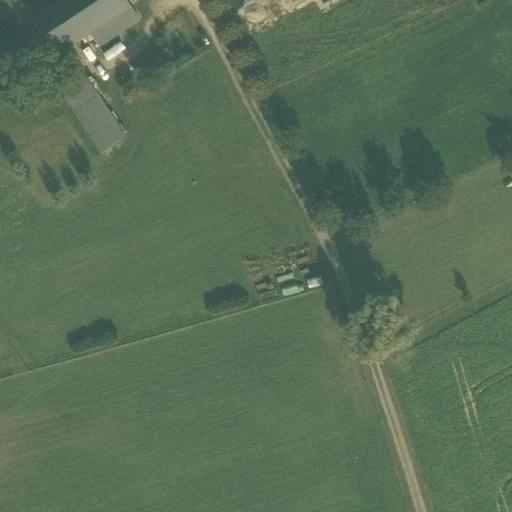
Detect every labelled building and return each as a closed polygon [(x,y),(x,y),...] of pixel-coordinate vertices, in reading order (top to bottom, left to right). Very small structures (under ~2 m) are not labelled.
[(34,22),(20,0),(0,0),(0,7),(2,6),(20,33),(34,23),(34,22)] [(66,0),(34,22),(34,23),(56,58),(68,50),(90,36),(131,9),(125,0),(66,0)] [(131,9),(90,36),(99,48),(140,21),(131,9)] [(56,58),(34,23),(20,33),(43,67),(56,58)] [(56,58),(43,67),(72,111),(97,95),(68,50),(56,58)] [(97,95),(72,111),(101,154),(124,139),(98,100),(99,99),(97,95)]
